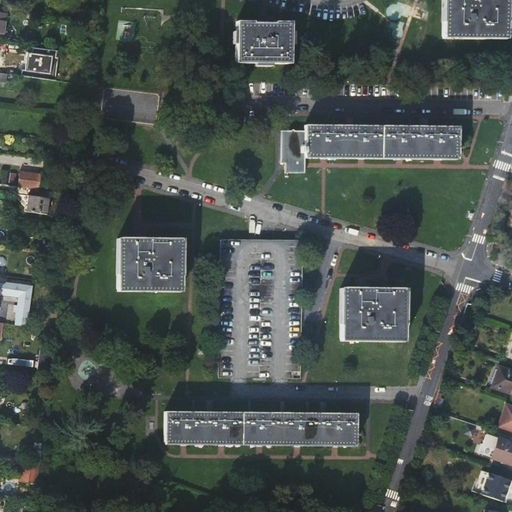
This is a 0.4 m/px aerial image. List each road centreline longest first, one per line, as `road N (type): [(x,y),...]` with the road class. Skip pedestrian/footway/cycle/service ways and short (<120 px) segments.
road 1 (residential): [(86,158),(470,269)]
road 2 (residential): [(428,393),(240,391)]
road 3 (residential): [(470,269),(511,137)]
road 4 (residential): [(470,269),(428,393)]
road 5 (residential): [(428,393),(388,511)]
